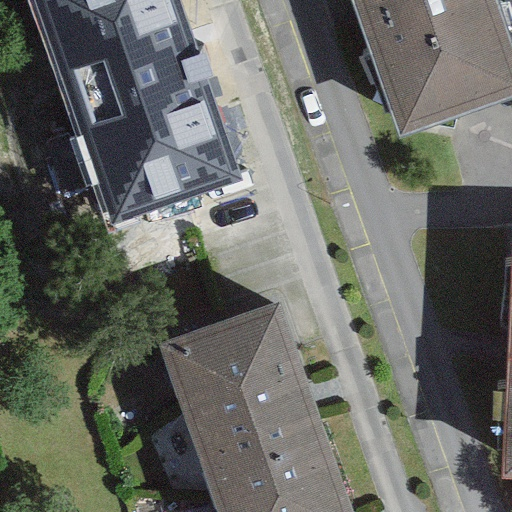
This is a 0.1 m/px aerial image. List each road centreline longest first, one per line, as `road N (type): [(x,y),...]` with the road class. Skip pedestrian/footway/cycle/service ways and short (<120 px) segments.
road 1 (residential): [(488,511),(290,0)]
road 2 (residential): [(403,511),(227,0)]
